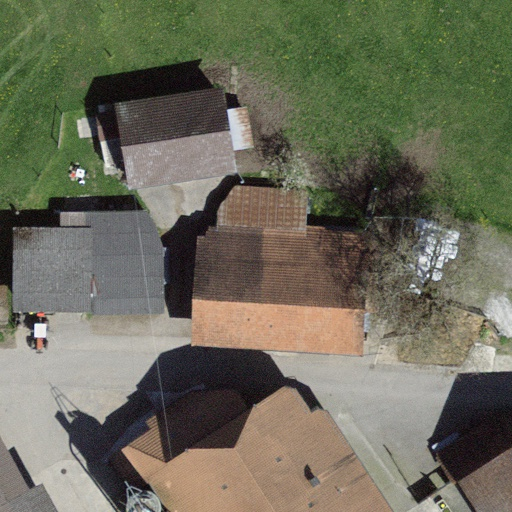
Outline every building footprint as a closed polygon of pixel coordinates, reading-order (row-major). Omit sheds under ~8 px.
[(222,94),(121,107),(134,183),(231,167),(222,94)] [(225,228),(206,227),(198,333),(369,345),(376,234),(298,229),(300,194),(228,189),(225,228)] [(80,222),(80,237),(5,238),(6,302),(152,299),(151,221),(80,222)] [(278,391),(238,417),(218,390),(188,394),(130,429),(113,454),(94,465),(124,511),(160,511),(164,510),(165,511),(379,511),(313,410),(297,421),(278,391)] [(511,511),(511,445),(447,485),(463,511),(511,511)] [(6,511),(36,511),(30,500),(6,511)]
